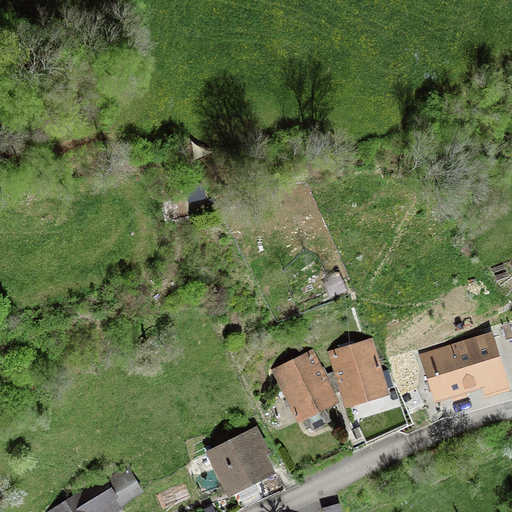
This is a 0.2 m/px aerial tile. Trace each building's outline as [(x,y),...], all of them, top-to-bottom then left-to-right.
[(451,391),(453,397),(465,394),(463,388),(482,382),(486,394),(508,387),(493,337),(426,357),(438,396),(451,391)] [(340,378),(348,402),(384,391),(369,343),(333,354),(338,370),(332,372),(335,380),(340,378)] [(308,427),(313,428),(329,420),(322,405),(333,399),(322,377),(327,375),(324,367),(318,369),(311,355),(277,371),(300,416),(302,415),(308,427)] [(214,452),(232,488),(267,471),(258,453),(265,450),(255,431),(244,437),(240,429),(238,430),(237,427),(225,433),(227,436),(218,440),(222,448),(214,452)] [(111,511),(112,511),(107,504),(116,498),(119,504),(141,489),(128,466),(105,480),(103,477),(50,511),(111,511)]
